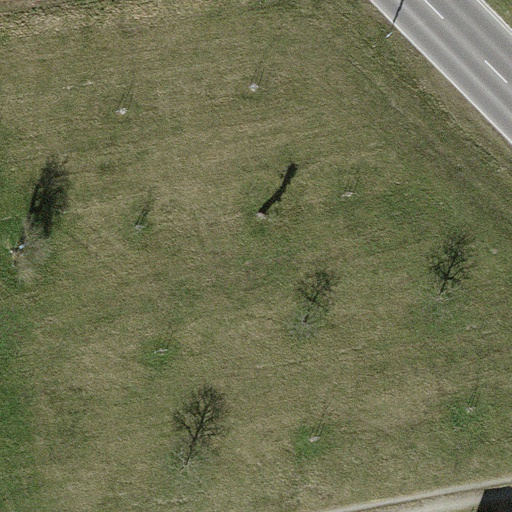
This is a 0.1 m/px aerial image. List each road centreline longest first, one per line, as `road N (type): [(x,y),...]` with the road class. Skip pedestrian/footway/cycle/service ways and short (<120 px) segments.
road 1 (track): [(379,511),(511,488)]
road 2 (primary): [(511,86),(425,0)]
